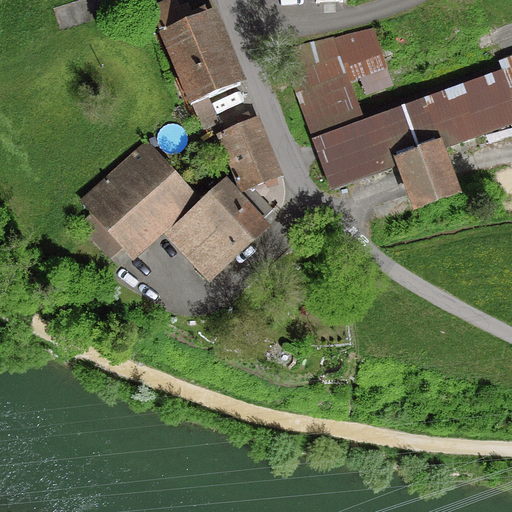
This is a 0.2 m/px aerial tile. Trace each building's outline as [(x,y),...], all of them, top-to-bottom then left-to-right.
[(210,113),(204,99),(238,85),(208,14),(203,16),(198,4),(176,13),(170,0),(145,0),(188,106),(191,105),(197,119),(210,113)] [(370,30),(282,51),(330,191),(398,166),(414,206),(452,192),(436,150),(446,146),(445,145),(511,120),(511,97),(510,98),(500,73),(362,123),(345,76),(381,62),(370,30)] [(253,120),(217,136),(236,177),(240,187),(246,186),(276,178),(253,120)] [(143,144),(79,202),(121,249),(185,191),(143,144)] [(270,211),(246,186),(240,187),(236,177),(226,186),(224,185),(200,207),(197,204),(164,233),(204,278),(260,224),(258,222),(270,211)] [(44,196),(32,205),(50,229),(63,220),(44,196)]
